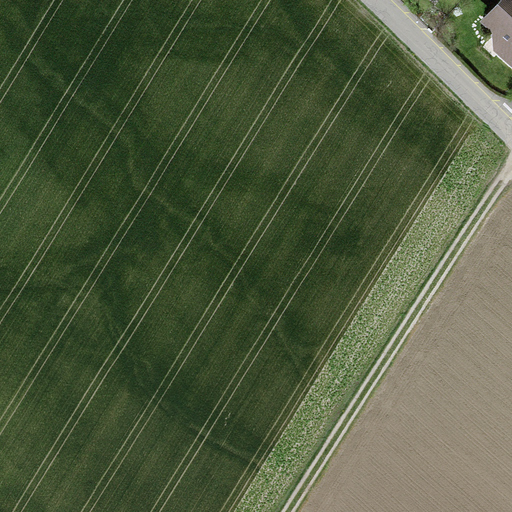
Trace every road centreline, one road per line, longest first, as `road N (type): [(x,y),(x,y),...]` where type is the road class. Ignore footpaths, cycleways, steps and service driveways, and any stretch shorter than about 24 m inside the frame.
road 1 (track): [(511,152),(285,511)]
road 2 (residential): [(511,128),(382,0)]
